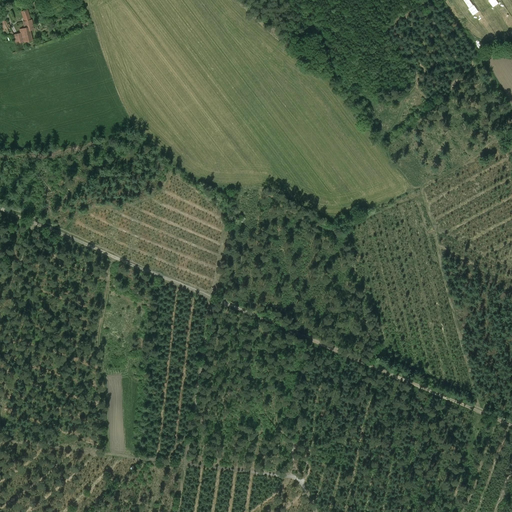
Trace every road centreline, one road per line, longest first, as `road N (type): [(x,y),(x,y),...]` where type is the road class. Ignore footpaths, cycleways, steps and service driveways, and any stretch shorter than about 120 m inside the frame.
road 1 (track): [(0,209),(511,426)]
road 2 (track): [(0,441),(291,476),(316,511)]
road 3 (track): [(176,511),(226,221)]
road 4 (track): [(105,452),(98,336),(115,257)]
road 5 (track): [(36,224),(26,238),(0,415)]
road 6 (track): [(511,49),(479,63),(383,150)]
road 7 (track): [(411,191),(511,126)]
